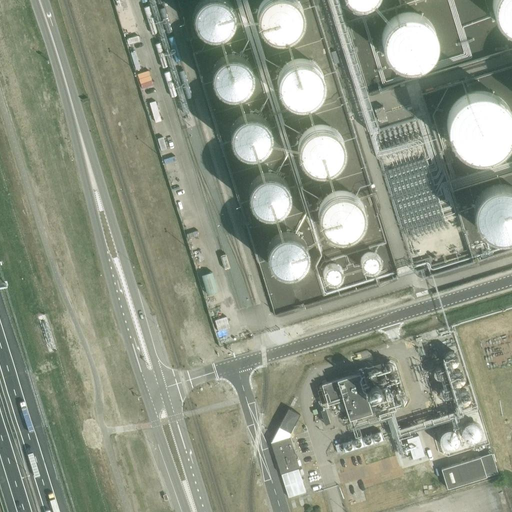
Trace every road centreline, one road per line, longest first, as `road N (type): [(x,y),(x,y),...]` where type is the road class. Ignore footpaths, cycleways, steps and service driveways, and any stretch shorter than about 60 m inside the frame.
road 1 (unclassified): [(234,366),(511,280)]
road 2 (secondary): [(77,123),(101,246),(145,393)]
road 3 (secondary): [(163,388),(77,123)]
road 4 (motorway): [(50,511),(0,345)]
road 5 (unclassified): [(281,511),(234,366)]
road 6 (secondary): [(203,511),(163,388)]
road 7 (secondary): [(77,123),(38,0)]
road 8 (secondary): [(145,393),(186,511)]
